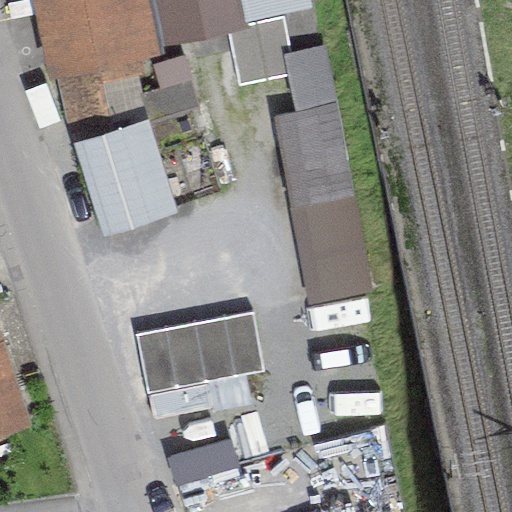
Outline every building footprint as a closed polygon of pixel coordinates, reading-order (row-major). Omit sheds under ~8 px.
[(242,0),(36,0),(55,91),(155,70),(150,42),(247,21),(242,0)] [(188,45),(157,54),(169,99),(201,91),(188,45)] [(279,120),(309,301),(364,292),(334,111),(279,120)] [(157,120),(82,142),(109,233),(184,211),(157,120)] [(247,313),(139,336),(151,395),(260,372),(247,313)] [(0,428),(34,418),(0,315),(0,428)] [(237,428),(174,445),(182,472),(245,455),(237,428)]
